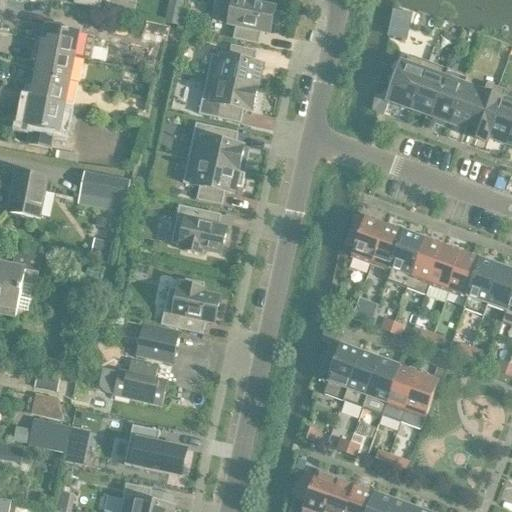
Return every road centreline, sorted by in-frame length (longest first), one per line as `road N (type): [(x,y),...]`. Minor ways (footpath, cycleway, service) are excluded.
road 1 (residential): [(311,136),(229,511)]
road 2 (residential): [(311,136),(511,209)]
road 3 (residential): [(340,0),(311,136)]
